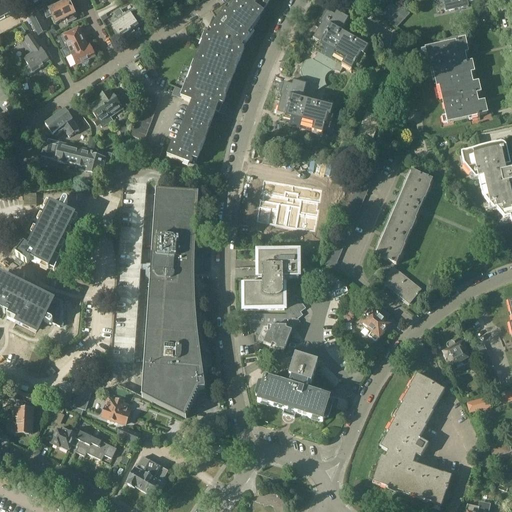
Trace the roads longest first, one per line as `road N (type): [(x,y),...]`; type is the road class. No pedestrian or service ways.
road 1 (residential): [(0,370),(56,379),(90,340),(100,216),(122,177),(231,183)]
road 2 (residential): [(253,452),(229,338),(231,183)]
road 3 (residential): [(231,183),(272,55),(304,0)]
road 4 (unclassified): [(331,473),(364,404),(419,325)]
road 5 (residential): [(0,149),(116,62)]
road 6 (residential): [(120,511),(64,475),(0,449)]
